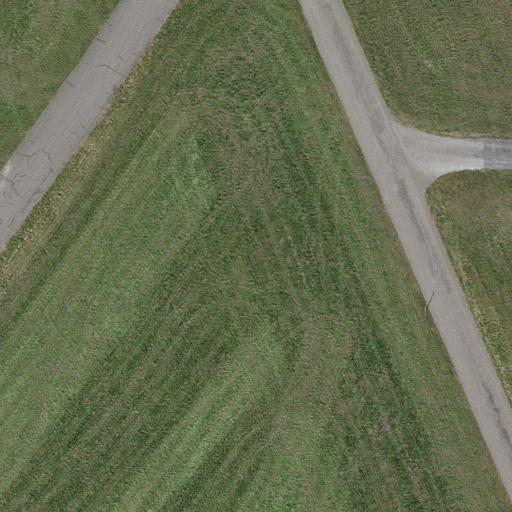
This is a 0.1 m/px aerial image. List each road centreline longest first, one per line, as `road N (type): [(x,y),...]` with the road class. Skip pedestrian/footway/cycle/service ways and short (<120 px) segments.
road 1 (residential): [(318,0),(511,446)]
road 2 (residential): [(0,214),(152,0)]
